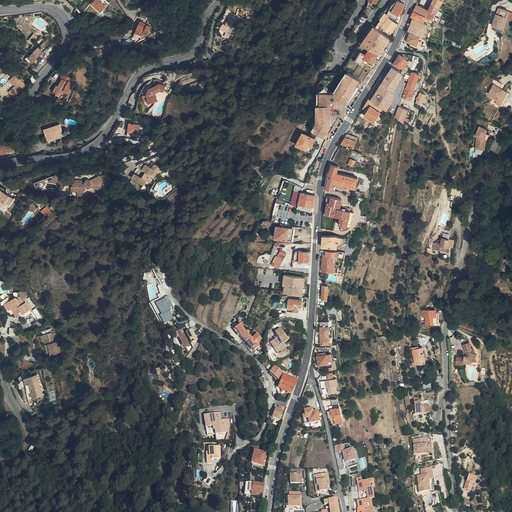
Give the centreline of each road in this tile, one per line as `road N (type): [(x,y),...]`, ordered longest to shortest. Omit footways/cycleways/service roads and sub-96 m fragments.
road 1 (residential): [(455,511),(445,326),(478,185),(511,125)]
road 2 (secondary): [(0,166),(93,145),(136,75),(198,47),(219,0)]
road 3 (secondary): [(305,362),(330,150)]
road 4 (secondary): [(0,9),(52,8),(67,26),(55,60),(0,122)]
road 5 (residential): [(292,406),(273,400),(267,373),(247,351),(192,318),(166,289)]
road 6 (residential): [(330,150),(398,39),(412,0)]
road 7 (residential): [(305,362),(345,511)]
road 8 (tertiary): [(0,457),(22,453),(31,437),(0,362)]
road 9 (secondary): [(363,0),(341,47),(385,1)]
